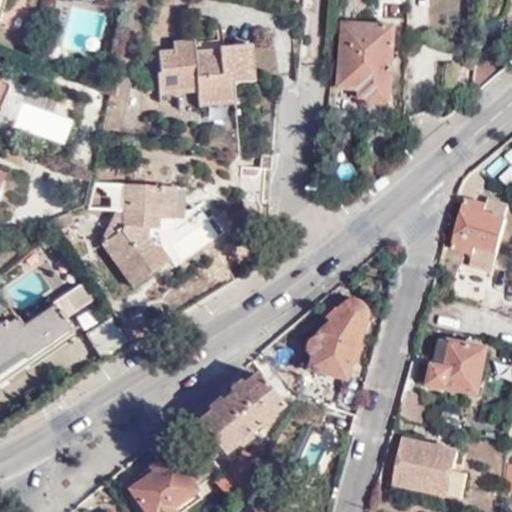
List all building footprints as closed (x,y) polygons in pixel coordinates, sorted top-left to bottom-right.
[(392,100),(398,25),(344,22),(341,85),(351,86),(351,93),(370,94),(370,99),(392,100)] [(249,82),(246,46),(215,47),(215,52),(194,53),(193,42),(172,43),(172,51),(158,51),(159,70),(155,70),(156,92),(195,89),(196,107),(231,104),(230,84),(249,82)] [(505,67),(489,48),(476,59),(472,95),(505,67)] [(237,199),(251,201),(265,203),(269,169),(240,166),(237,199)] [(474,197),(477,184),(464,181),(461,193),(474,197)] [(174,219),(177,187),(127,183),(123,211),(115,210),(104,235),(108,239),(103,243),(131,285),(169,259),(161,245),(155,249),(147,237),(148,228),(157,229),(159,218),(174,219)] [(454,249),(475,255),(478,246),(498,250),(506,218),(486,212),(488,205),(466,199),(454,249)] [(265,203),(251,201),(250,217),(265,219),(265,203)] [(478,246),(475,255),(472,265),(492,271),(498,250),(478,246)] [(309,354),(306,369),(344,379),(363,313),(361,306),(356,300),(351,298),(344,297),(335,300),(329,305),(323,311),(314,337),(310,339),(307,344),(308,349),(309,354)] [(63,314),(58,306),(26,327),(10,304),(0,310),(0,388),(77,337),(68,323),(71,321),(66,313),(63,314)] [(97,360),(125,344),(109,318),(82,334),(97,360)] [(478,392),(487,348),(442,339),(437,365),(432,367),(430,382),(478,392)] [(281,403),(254,371),(195,419),(222,452),(281,403)] [(320,423),(326,405),(298,396),(287,414),(320,423)] [(455,472),(459,452),(406,441),(397,484),(463,498),(467,475),(455,472)] [(225,471),(240,489),(266,449),(255,442),(249,452),(244,449),(236,462),(233,460),(225,471)] [(266,449),(240,489),(242,492),(267,450),(266,449)] [(178,511),(201,496),(170,452),(136,475),(140,481),(130,488),(147,511),(178,511)]
